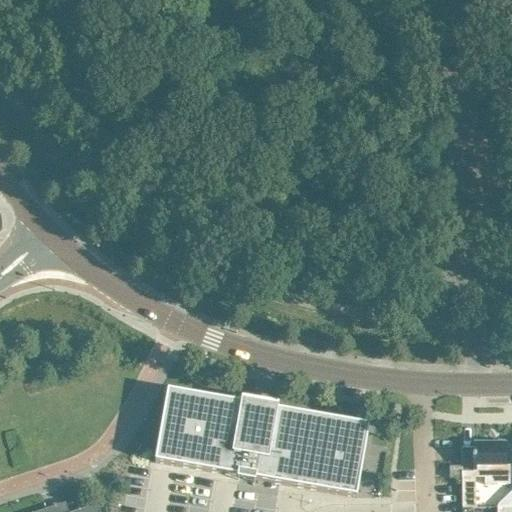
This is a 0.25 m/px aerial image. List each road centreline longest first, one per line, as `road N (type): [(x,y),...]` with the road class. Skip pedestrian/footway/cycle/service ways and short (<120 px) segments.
road 1 (tertiary): [(425,384),(306,364),(172,325),(104,283),(54,239)]
road 2 (residential): [(429,511),(425,384)]
